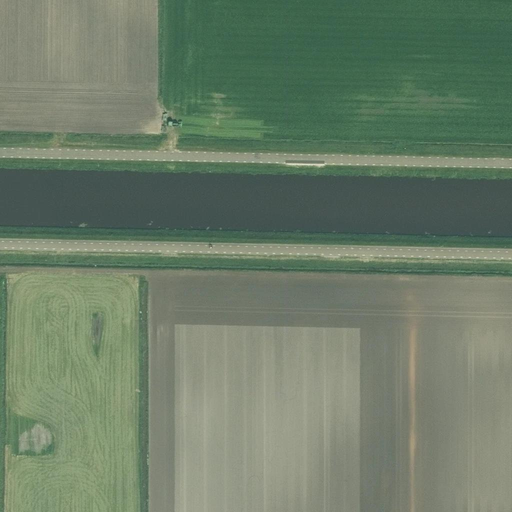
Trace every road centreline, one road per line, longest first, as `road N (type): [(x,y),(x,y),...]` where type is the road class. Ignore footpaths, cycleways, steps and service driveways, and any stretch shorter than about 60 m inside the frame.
road 1 (tertiary): [(511,164),(0,153)]
road 2 (tertiary): [(0,244),(511,255)]
